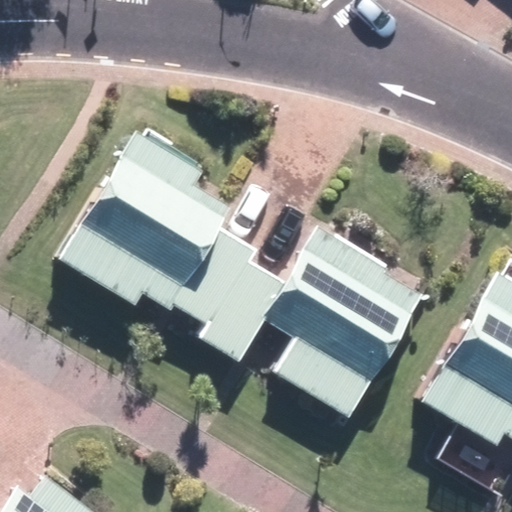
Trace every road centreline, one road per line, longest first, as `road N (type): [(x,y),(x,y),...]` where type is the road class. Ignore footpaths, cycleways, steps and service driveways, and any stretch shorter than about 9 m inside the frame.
road 1 (residential): [(278,511),(0,333)]
road 2 (residential): [(399,67),(125,19)]
road 3 (residential): [(125,19),(0,26)]
road 4 (residential): [(399,67),(511,121)]
